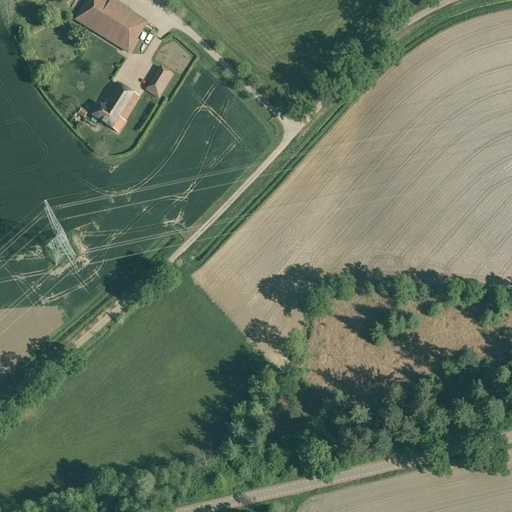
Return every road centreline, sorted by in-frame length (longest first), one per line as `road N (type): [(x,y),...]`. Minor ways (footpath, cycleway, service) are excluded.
road 1 (unclassified): [(0,408),(119,308),(372,49),(433,6),(456,0)]
road 2 (secondary): [(192,511),(511,438)]
